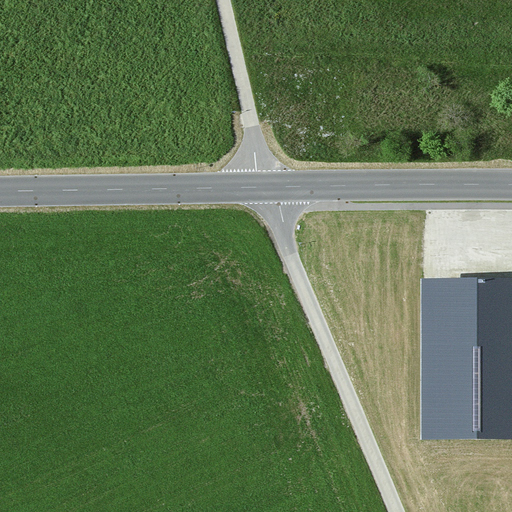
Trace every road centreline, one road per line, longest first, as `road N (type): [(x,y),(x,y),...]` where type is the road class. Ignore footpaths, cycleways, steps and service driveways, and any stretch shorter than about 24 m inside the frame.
road 1 (track): [(395,511),(266,186),(222,0)]
road 2 (tertiary): [(511,183),(0,189)]
